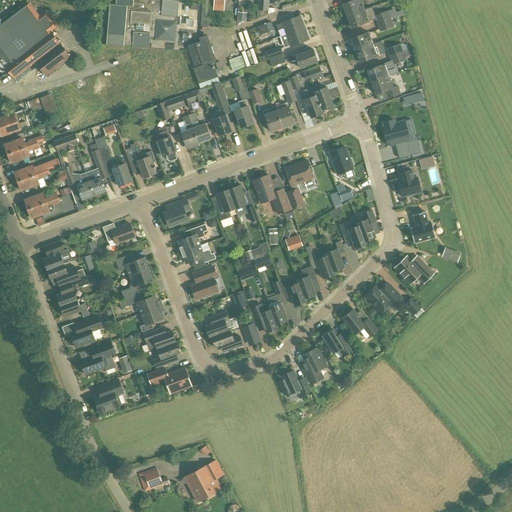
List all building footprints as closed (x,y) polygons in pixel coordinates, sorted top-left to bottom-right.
[(107,34),(106,45),(124,47),(124,44),(132,45),(132,47),(148,48),(149,37),(155,38),(155,39),(175,41),(176,22),(175,22),(175,17),(177,17),(178,2),(178,1),(169,0),(161,0),(161,2),(157,2),(156,0),(115,0),(116,4),(109,4),(107,34)] [(258,0),(258,10),(268,11),(269,8),(269,0),(258,0)] [(361,0),(352,0),(342,4),(346,16),(372,6),(364,9),(361,0)] [(372,6),(346,16),(351,28),(369,21),(376,19),(377,24),(391,18),(404,13),(402,10),(395,13),(394,10),(389,12),(388,10),(375,15),(372,6)] [(0,60),(14,79),(35,62),(60,44),(60,43),(51,31),(58,26),(50,16),(41,16),(32,23),(21,9),(3,23),(0,20),(0,19),(0,60)] [(220,24),(219,11),(203,12),(203,25),(220,24)] [(238,12),(237,21),(246,22),(247,13),(238,12)] [(281,23),(276,25),(278,30),(283,28),(286,34),(305,27),(301,15),(281,22),(281,23)] [(188,17),(188,26),(196,26),(196,17),(188,17)] [(391,18),(377,24),(380,31),(394,26),(391,18)] [(271,21),(257,26),(261,35),(274,30),(271,21)] [(286,35),(280,37),(284,47),(290,45),(290,46),(309,39),(305,27),(286,34),(286,35)] [(369,32),(351,38),(355,50),(373,44),(369,32)] [(195,43),(187,46),(190,52),(188,53),(193,68),(199,83),(218,77),(213,62),(216,61),(207,35),(199,38),(200,42),(195,43)] [(400,43),(386,48),(389,57),(403,51),(400,43)] [(60,44),(35,62),(46,76),(70,57),(60,44)] [(373,44),(355,50),(359,62),(377,56),(373,44)] [(280,46),(266,50),(269,59),(283,54),(280,46)] [(296,56),(290,58),(292,64),(298,62),(300,68),(317,62),(312,48),(295,54),(296,56)] [(403,51),(389,57),(391,61),(392,64),(393,64),(406,59),(403,51)] [(283,54),(269,59),(272,67),(286,62),(283,54)] [(242,56),(229,60),(231,64),(233,71),(246,67),(242,56)] [(389,62),(367,70),(371,82),(389,76),(396,73),(393,64),(392,64),(391,61),(389,62)] [(320,67),(308,72),(310,80),(323,75),(320,67)] [(297,75),(288,78),(289,80),(297,101),(297,100),(293,90),(301,87),(297,75)] [(240,76),(232,79),(236,91),(238,90),(244,88),(240,76)] [(370,84),(369,85),(371,91),(373,92),(374,91),(375,94),(385,91),(388,99),(401,94),(398,86),(393,88),(389,76),(371,82),(371,83),(370,84)] [(289,80),(281,83),(288,104),(297,101),(289,80)] [(220,82),(211,85),(218,105),(227,101),(220,82)] [(320,83),(312,86),(314,91),(315,95),(322,114),(323,113),(322,109),(333,105),(327,87),(322,88),(320,83)] [(198,89),(181,96),(185,105),(185,106),(191,104),(192,106),(197,104),(197,102),(202,100),(198,89)] [(256,89),(249,92),(250,97),(251,97),(253,104),(261,101),(256,89)] [(307,89),(299,92),(302,100),(304,100),(310,118),(320,114),(322,114),(315,95),(310,97),(307,89)] [(412,95),(414,103),(423,100),(421,92),(412,95)] [(52,94),(41,97),(46,114),(57,110),(52,94)] [(181,96),(164,102),(170,118),(170,117),(172,116),(171,110),(185,105),(181,96)] [(38,99),(28,103),(31,112),(33,112),(34,113),(42,110),(38,99)] [(241,108),(234,110),(240,128),(254,123),(248,106),(245,99),(242,100),(239,102),(241,108)] [(164,102),(156,105),(162,121),(170,118),(164,102)] [(281,108),(276,110),(283,128),(294,123),(288,106),(287,102),(280,105),(281,108)] [(217,118),(213,119),(219,136),(232,131),(226,114),(224,108),(220,110),(214,112),(217,118)] [(270,109),(263,111),(264,114),(271,132),(283,128),(276,110),(271,112),(270,109)] [(13,112),(0,116),(0,132),(2,136),(20,130),(20,129),(30,126),(24,110),(14,113),(13,112)] [(194,110),(188,112),(188,115),(199,143),(211,139),(205,123),(200,125),(194,110)] [(187,130),(181,132),(186,148),(189,147),(190,150),(199,146),(198,144),(199,143),(188,115),(182,117),(187,130)] [(384,126),(383,127),(387,142),(388,142),(390,147),(395,145),(406,142),(410,155),(420,152),(419,150),(416,139),(410,141),(404,121),(395,124),(394,119),(383,122),(384,126)] [(114,124),(103,128),(106,136),(117,132),(114,124)] [(162,139),(157,141),(161,153),(162,156),(166,154),(168,160),(171,161),(176,159),(177,157),(175,151),(176,151),(170,136),(168,129),(159,132),(162,139)] [(75,134),(54,141),(57,151),(66,148),(67,151),(75,149),(74,146),(79,144),(75,134)] [(22,137),(4,144),(8,153),(44,141),(42,135),(29,140),(29,142),(24,143),(22,137)] [(44,141),(8,153),(11,163),(29,157),(27,151),(32,149),(32,150),(40,148),(38,143),(44,141)] [(53,143),(48,145),(51,153),(56,151),(53,143)] [(131,148),(125,150),(130,164),(138,161),(141,170),(143,178),(156,173),(153,166),(155,166),(154,162),(155,161),(153,155),(152,151),(149,152),(142,154),(138,143),(130,145),(131,148)] [(107,146),(98,149),(103,161),(109,158),(111,157),(107,146)] [(330,152),(337,174),(353,168),(352,165),(353,165),(351,159),(349,159),(345,147),(330,152)] [(92,170),(86,173),(94,195),(106,191),(102,180),(109,178),(106,171),(103,161),(98,149),(92,152),(98,168),(101,177),(95,179),(92,170)] [(58,158),(49,161),(52,169),(60,166),(58,158)] [(113,168),(112,168),(116,180),(119,186),(132,182),(126,164),(125,164),(124,159),(117,161),(119,166),(113,168)] [(292,190),(285,193),(291,210),(304,205),(297,184),(314,178),(307,160),(296,164),(297,166),(285,170),(291,186),(292,190)] [(32,165),(14,172),(18,181),(48,170),(46,165),(39,168),(38,165),(33,167),(32,165)] [(70,165),(63,168),(68,179),(67,179),(71,190),(78,188),(79,190),(82,200),(94,195),(86,173),(80,175),(73,174),(70,165)] [(48,170),(18,181),(21,191),(39,184),(37,179),(42,177),(42,178),(50,175),(48,170)] [(410,170),(398,173),(401,186),(399,186),(402,197),(407,195),(407,197),(414,195),(413,194),(421,192),(417,177),(413,178),(410,170)] [(64,172),(56,175),(59,182),(67,179),(64,172)] [(269,174),(252,180),(261,203),(262,202),(264,203),(267,203),(267,201),(272,199),(277,215),(291,210),(285,193),(283,188),(275,191),(271,180),(269,174)] [(240,185),(228,189),(235,208),(243,205),(246,213),(248,213),(252,222),(259,220),(253,205),(248,207),(247,204),(240,185)] [(373,187),(368,189),(372,199),(376,197),(373,187)] [(349,188),(345,189),(338,192),(342,202),(353,197),(349,188)] [(218,195),(211,198),(215,210),(217,209),(221,221),(231,217),(229,211),(235,208),(228,189),(217,193),(218,195)] [(197,192),(188,195),(191,201),(199,198),(197,192)] [(43,193),(24,199),(28,209),(58,198),(56,193),(49,196),(49,197),(45,198),(43,193)] [(167,211),(164,213),(169,227),(188,220),(185,212),(191,210),(189,205),(187,197),(175,201),(177,207),(167,211)] [(58,198),(28,209),(31,218),(49,212),(51,211),(53,207),(53,205),(60,203),(58,198)] [(293,210),(287,212),(289,218),(295,216),(293,210)] [(358,223),(357,223),(365,244),(366,244),(365,242),(376,238),(370,223),(376,221),(372,210),(361,214),(364,221),(358,223)] [(416,226),(410,228),(414,243),(435,237),(431,222),(428,223),(425,212),(413,215),(416,226)] [(40,224),(47,222),(46,215),(38,216),(40,224)] [(216,217),(210,220),(213,227),(219,224),(216,217)] [(350,221),(339,225),(343,237),(349,235),(354,249),(365,244),(357,223),(358,226),(352,228),(350,221)] [(114,223),(103,227),(108,242),(115,240),(116,244),(135,237),(130,223),(115,228),(114,223)] [(179,247),(177,248),(179,253),(200,245),(198,238),(205,236),(203,232),(207,230),(205,224),(193,228),(195,234),(186,237),(177,241),(179,247)] [(277,234),(269,234),(270,245),(278,244),(277,234)] [(300,236),(291,238),(295,248),(303,245),(300,236)] [(53,255),(43,259),(47,270),(64,263),(69,262),(69,260),(72,259),(68,249),(64,251),(60,240),(49,244),(53,255)] [(337,249),(326,253),(334,275),(333,272),(344,268),(340,255),(345,253),(341,241),(335,243),(337,249)] [(200,245),(179,253),(180,258),(183,257),(185,264),(192,261),(202,257),(204,262),(216,258),(214,253),(211,254),(210,250),(203,252),(200,245)] [(311,246),(305,248),(312,266),(313,269),(316,268),(320,270),(323,279),(334,275),(326,253),(327,256),(316,260),(311,246)] [(445,247),(442,256),(457,261),(460,253),(445,247)] [(251,250),(245,252),(248,260),(254,258),(251,250)] [(87,255),(90,269),(96,268),(93,253),(87,255)] [(130,254),(115,260),(119,271),(126,268),(129,276),(149,268),(145,257),(133,261),(130,254)] [(269,255),(253,260),(256,269),(272,264),(269,255)] [(407,257),(395,268),(410,284),(421,274),(427,280),(433,275),(423,264),(418,269),(407,257)] [(64,263),(47,270),(51,280),(56,279),(58,286),(70,281),(73,280),(85,276),(83,268),(78,270),(76,266),(66,269),(64,263)] [(196,283),(190,285),(196,300),(218,292),(213,279),(218,277),(214,265),(202,269),(205,279),(196,283)] [(304,277),(298,279),(306,301),(305,298),(316,294),(315,292),(321,290),(313,269),(312,266),(301,270),(304,277)] [(129,276),(132,282),(133,287),(134,287),(147,282),(153,280),(149,268),(129,276)] [(85,276),(73,280),(76,287),(88,283),(85,276)] [(290,279),(286,281),(288,286),(287,286),(294,305),(306,301),(298,279),(297,279),(298,282),(292,284),(290,279)] [(77,299),(70,281),(58,286),(61,293),(56,295),(57,297),(55,298),(54,299),(56,304),(57,305),(58,305),(60,305),(60,306),(77,299)] [(279,281),(273,283),(277,294),(278,295),(284,293),(280,283),(279,281)] [(375,287),(365,296),(375,306),(373,308),(380,314),(391,304),(394,307),(402,299),(387,283),(379,291),(375,287)] [(122,291),(125,299),(135,295),(137,294),(134,287),(133,287),(122,291)] [(242,294),(235,296),(239,306),(245,303),(242,294)] [(277,294),(266,298),(270,309),(276,325),(287,321),(282,305),(278,295),(277,294)] [(125,300),(119,302),(121,308),(137,302),(141,314),(163,306),(161,300),(158,301),(156,295),(145,299),(137,302),(135,295),(125,299),(125,300)] [(412,297),(404,305),(417,318),(423,311),(421,308),(422,307),(412,297)] [(77,299),(60,306),(64,316),(81,310),(84,317),(89,315),(84,304),(80,305),(77,299)] [(262,303),(250,308),(258,331),(264,329),(266,333),(277,328),(270,309),(264,311),(262,303)] [(145,325),(140,326),(142,332),(154,328),(152,322),(164,318),(162,312),(164,311),(163,306),(141,314),(145,325)] [(353,309),(342,318),(355,335),(363,328),(370,337),(377,331),(368,319),(363,323),(353,309)] [(211,324),(205,326),(209,337),(211,336),(211,337),(212,336),(228,331),(225,321),(230,320),(226,311),(209,317),(211,324)] [(77,331),(70,333),(76,347),(84,344),(84,345),(91,343),(90,342),(95,340),(92,331),(102,327),(98,315),(74,324),(77,331)] [(253,323),(244,327),(247,336),(256,333),(253,323)] [(164,326),(143,334),(147,344),(150,351),(157,349),(176,342),(171,330),(166,332),(164,326)] [(212,336),(211,337),(215,348),(220,346),(223,353),(243,345),(240,335),(233,337),(230,330),(228,331),(212,336)] [(333,330),(322,336),(333,353),(341,348),(345,354),(352,349),(346,339),(341,342),(333,330)] [(82,360),(80,361),(85,375),(105,368),(106,370),(115,367),(110,355),(115,353),(111,341),(91,349),(90,349),(92,356),(82,360)] [(160,357),(153,359),(156,368),(178,360),(176,355),(180,353),(176,342),(157,349),(160,357)] [(310,367),(303,370),(310,385),(319,381),(314,372),(326,366),(317,348),(304,354),(310,367)] [(127,355),(118,359),(124,374),(132,370),(127,355)] [(165,367),(146,373),(151,386),(165,381),(169,393),(191,385),(185,368),(167,374),(165,367)] [(282,380),(277,382),(283,395),(288,393),(288,394),(299,390),(302,395),(310,392),(306,381),(299,384),(293,370),(280,376),(282,380)] [(107,391),(93,396),(99,413),(119,406),(115,397),(118,396),(117,394),(123,392),(118,380),(104,385),(107,391)] [(211,463),(184,477),(198,502),(222,489),(216,478),(218,477),(222,474),(215,461),(211,463)] [(157,467),(139,473),(145,492),(163,485),(163,486),(169,483),(167,477),(161,479),(157,467)]
